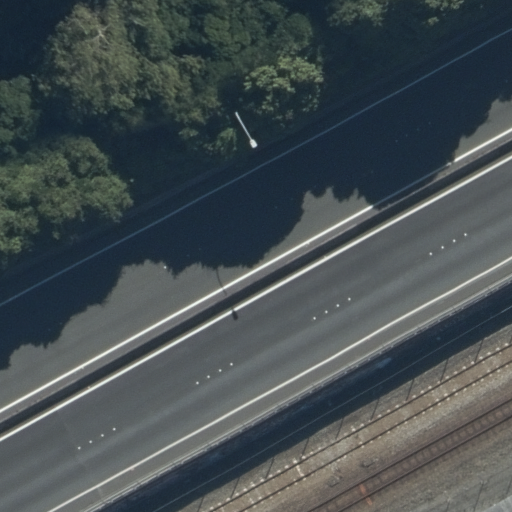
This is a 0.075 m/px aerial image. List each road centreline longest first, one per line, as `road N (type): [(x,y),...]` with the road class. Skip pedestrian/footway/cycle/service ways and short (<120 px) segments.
road 1 (trunk): [(511,205),(0,489)]
road 2 (trunk): [(0,355),(511,76)]
